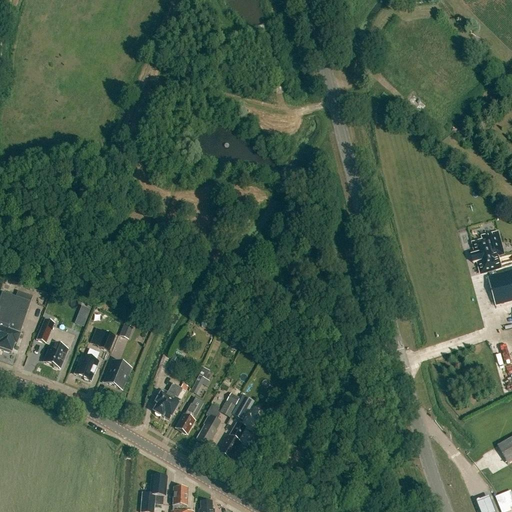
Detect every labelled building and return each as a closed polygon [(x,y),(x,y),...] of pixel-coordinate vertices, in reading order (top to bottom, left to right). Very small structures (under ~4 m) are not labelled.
[(501,270),(496,252),(499,252),(495,235),(483,238),(484,242),(473,245),(476,256),(474,256),(477,265),(478,264),(481,275),(489,273),(495,272),(501,270)] [(511,273),(496,277),(491,279),(489,279),(497,309),(511,304),(511,273)] [(19,337),(18,337),(29,304),(30,304),(32,297),(17,292),(15,298),(3,294),(0,303),(0,349),(11,354),(14,345),(16,346),(19,337)] [(61,310),(64,302),(58,300),(54,308),(61,310)] [(76,319),(85,322),(87,316),(78,313),(76,319)] [(68,353),(74,338),(51,329),(53,325),(44,321),(35,342),(44,346),(45,343),(50,345),(49,347),(43,364),(52,368),(52,369),(55,370),(57,370),(58,370),(66,352),(68,353)] [(123,327),(119,339),(127,342),(132,330),(123,327)] [(104,334),(97,348),(109,353),(115,339),(104,334)] [(89,383),(97,364),(94,362),(96,356),(89,352),(86,359),(81,357),(73,377),(89,383)] [(177,358),(169,372),(176,375),(184,362),(177,358)] [(114,363),(105,385),(120,391),(129,370),(114,363)] [(205,380),(209,372),(203,369),(199,377),(205,380)] [(198,377),(190,392),(197,396),(202,386),(206,388),(209,382),(205,380),(199,377),(198,377)] [(174,402),(180,391),(183,393),(186,388),(181,385),(178,390),(170,386),(165,396),(161,394),(160,397),(159,397),(156,402),(154,406),(153,407),(154,407),(154,406),(156,407),(152,415),(153,416),(153,417),(154,418),(154,419),(155,419),(157,419),(158,419),(159,418),(160,419),(161,419),(167,422),(178,404),(174,402)] [(235,408),(239,400),(230,395),(226,403),(235,408)] [(183,417),(182,417),(174,430),(186,437),(194,423),(191,422),(194,417),(195,417),(202,405),(194,400),(190,407),(189,406),(183,417)] [(238,405),(231,418),(239,422),(246,410),(238,405)] [(215,434),(214,433),(218,425),(216,424),(219,418),(218,412),(219,410),(212,406),(205,418),(207,418),(202,427),(203,428),(195,442),(207,448),(215,434)] [(237,444),(244,431),(236,426),(228,440),(227,439),(217,456),(229,462),(234,453),(235,454),(240,446),(237,444)] [(507,466),(511,462),(511,439),(497,448),(507,466)] [(165,498),(166,489),(165,489),(166,479),(153,478),(152,485),(151,485),(150,496),(143,495),(141,511),(153,511),(154,506),(162,506),(163,497),(165,498)] [(185,511),(186,507),(187,490),(174,490),(173,507),(173,511),(185,511)] [(511,507),(511,495),(511,493),(497,498),(499,502),(497,502),(501,511),(510,508),(511,507)] [(485,501),(478,504),(481,511),(496,511),(491,498),(485,501)] [(213,511),(214,511),(212,511),(212,503),(200,504),(201,511),(199,511),(198,511),(213,511)]
